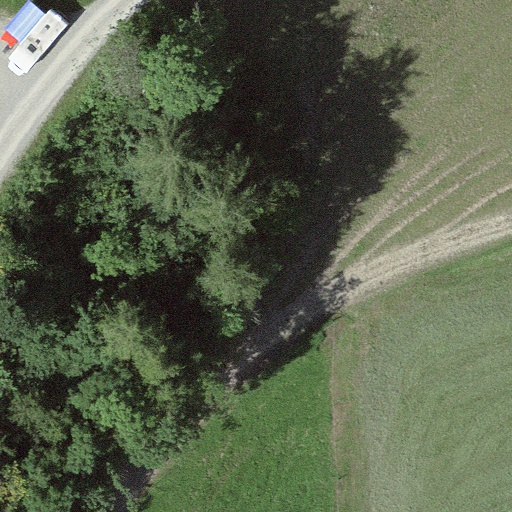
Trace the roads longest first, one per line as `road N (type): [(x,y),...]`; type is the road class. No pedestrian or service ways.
road 1 (track): [(118,511),(223,376),(350,283),(511,232)]
road 2 (unclassified): [(0,150),(109,0)]
